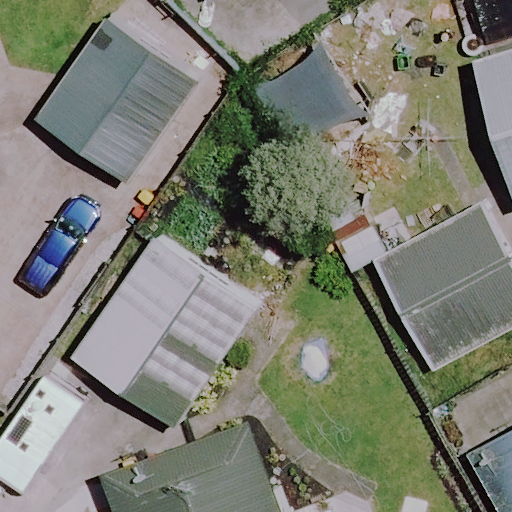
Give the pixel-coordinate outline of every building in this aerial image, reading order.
[(197,82),(102,17),(35,116),(129,180),(197,82)] [(363,66),(350,55),(341,51),(333,48),(323,47),(314,48),(305,50),(297,54),(289,59),(283,65),(277,73),(273,81),(271,90),(270,99),(270,108),(273,117),(277,126),(282,133),(288,140),(296,145),(304,149),(313,152),(322,153),(331,152),(340,150),(348,146),(356,141),(363,135),(368,127),(372,119),(375,110),(376,101),(375,92),(373,83),(369,74),(364,67),(363,66)] [(511,53),(477,65),(511,175),(511,53)] [(511,326),(511,270),(481,211),(381,265),(435,367),(511,326)] [(260,305),(158,237),(78,356),(180,424),(260,305)] [(511,511),(511,387),(455,417),(503,511),(511,511)] [(317,511),(300,460),(273,469),(262,433),(112,482),(121,511),(317,511)]
